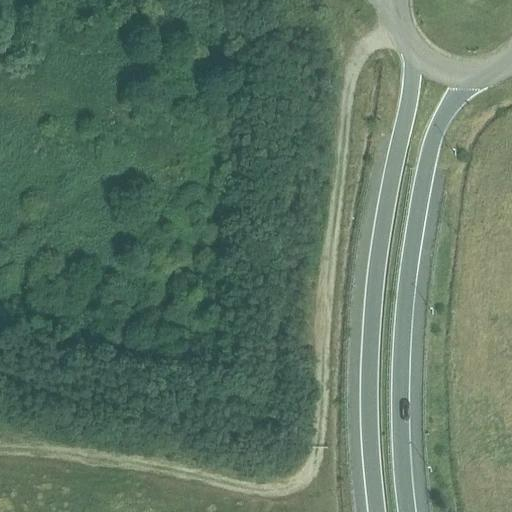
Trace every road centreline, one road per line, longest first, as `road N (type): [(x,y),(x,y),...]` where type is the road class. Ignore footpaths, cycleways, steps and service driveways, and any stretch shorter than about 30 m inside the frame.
road 1 (motorway): [(413,58),(373,301),(375,511)]
road 2 (motorway): [(406,511),(398,385),(406,277),(430,149),(470,81)]
